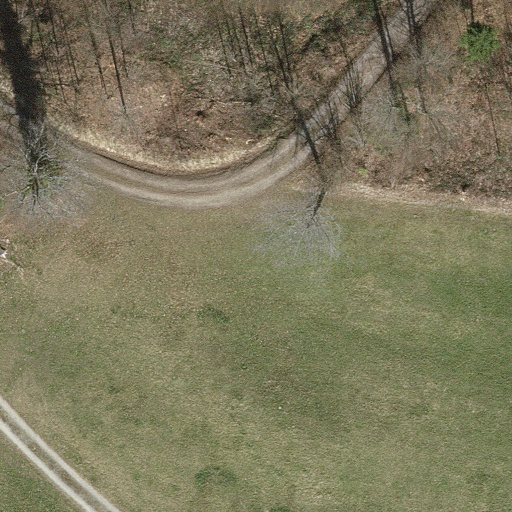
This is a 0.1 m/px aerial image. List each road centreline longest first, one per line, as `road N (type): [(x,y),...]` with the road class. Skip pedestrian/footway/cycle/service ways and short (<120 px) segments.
road 1 (track): [(0,105),(144,180),(274,175),(420,0)]
road 2 (track): [(0,415),(113,511)]
